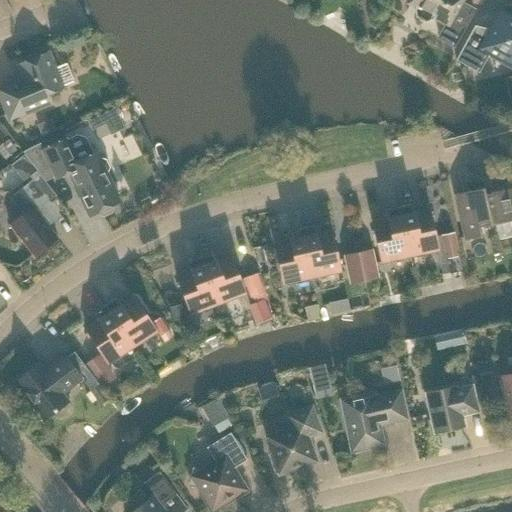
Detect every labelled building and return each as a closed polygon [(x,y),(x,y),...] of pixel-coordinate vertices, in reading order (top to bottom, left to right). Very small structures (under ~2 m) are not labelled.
[(412,0),(411,3),(447,24),(439,38),(454,46),(474,10),(460,2),(461,0),(412,0)] [(490,54),(511,66),(511,20),(500,14),(488,36),(474,28),(456,60),(479,73),(490,54)] [(47,95),(64,88),(49,53),(18,66),(23,79),(0,88),(0,97),(10,121),(51,104),(47,95)] [(102,138),(129,127),(122,109),(94,120),(102,138)] [(51,119),(37,125),(42,137),(55,131),(51,119)] [(110,167),(106,160),(102,159),(100,160),(97,153),(94,154),(85,138),(77,135),(66,140),(65,139),(42,151),(55,177),(67,171),(90,217),(99,213),(100,215),(104,217),(112,213),(113,208),(112,206),(121,202),(106,173),(108,172),(110,167)] [(0,153),(5,160),(17,151),(8,139),(0,145),(0,153)] [(28,177),(36,171),(22,152),(14,158),(28,177)] [(35,257),(58,238),(38,211),(51,202),(35,181),(13,197),(25,214),(11,225),(35,257)] [(456,195),(466,240),(482,237),(480,228),(511,220),(511,190),(511,189),(485,194),(484,189),(456,195)] [(415,214),(413,205),(400,207),(410,256),(439,250),(430,211),(415,214)] [(400,207),(386,210),(388,220),(373,223),(381,262),(410,256),(400,207)] [(341,271),(333,232),(317,235),(315,226),(302,229),(313,277),(341,271)] [(302,229),(288,232),(290,241),(275,245),(284,284),(313,277),(302,229)] [(446,259),(459,257),(454,232),(441,235),(446,259)] [(248,243),(234,249),(241,268),(256,263),(248,243)] [(269,247),(259,249),(262,262),(272,260),(269,247)] [(372,250),(358,253),(364,280),(378,277),(372,250)] [(217,261),(214,252),(201,257),(219,304),(246,293),(232,256),(217,261)] [(364,280),(358,253),(345,256),(351,283),(364,280)] [(201,257),(188,262),(191,271),(176,277),(191,314),(219,304),(201,257)] [(244,279),(249,292),(259,288),(254,275),(244,279)] [(157,331),(135,297),(122,306),(117,298),(105,305),(132,347),(157,331)] [(181,302),(169,307),(175,321),(187,316),(181,302)] [(105,305),(94,313),(99,321),(86,330),(108,363),(132,347),(105,305)] [(152,323),(161,336),(168,331),(159,318),(152,323)] [(462,329),(450,332),(453,344),(465,342),(462,329)] [(100,355),(86,364),(100,385),(101,387),(115,378),(100,355)] [(15,382),(43,421),(69,401),(63,393),(82,379),(66,357),(46,371),(40,363),(15,382)] [(308,368),(317,400),(331,396),(323,364),(308,368)] [(493,374),(491,364),(477,367),(479,377),(493,374)] [(509,417),(511,416),(511,374),(500,377),(509,417)] [(275,382),(258,387),(262,399),(279,394),(275,382)] [(101,387),(100,385),(91,391),(100,405),(109,399),(101,387)] [(435,433),(459,428),(456,416),(477,411),(472,386),(456,390),(456,387),(426,394),(435,433)] [(341,401),(352,451),(383,445),(379,425),(407,419),(401,392),(373,398),(372,394),(341,401)] [(208,411),(215,424),(227,418),(219,404),(208,411)] [(321,433),(312,406),(299,411),(304,424),(289,429),(266,437),(272,454),(269,455),(275,473),(278,472),(279,475),(317,462),(309,437),(321,433)] [(304,424),(299,411),(284,416),(289,429),(304,424)] [(197,487),(212,511),(247,490),(234,468),(247,460),(231,433),(207,448),(215,463),(201,471),(194,469),(190,485),(197,487)] [(164,511),(162,508),(178,496),(160,472),(138,488),(148,501),(133,511),(164,511)]
